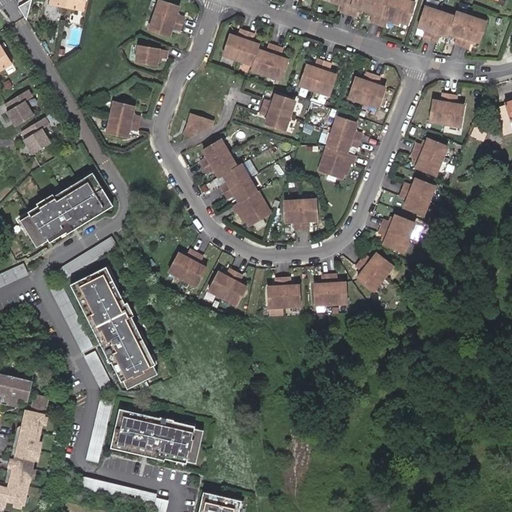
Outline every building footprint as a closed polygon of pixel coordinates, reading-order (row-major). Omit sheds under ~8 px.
[(58,0),(57,7),(73,10),(75,0),(58,0)] [(75,0),(73,10),(91,14),(94,0),(75,0)] [(158,15),(187,25),(189,19),(181,15),(184,7),(163,0),(158,15)] [(350,16),(355,0),(326,0),(333,2),(344,6),(343,10),(342,14),(350,16)] [(368,13),(371,0),(355,0),(350,16),(357,19),(359,14),(360,10),(365,12),(368,13)] [(380,26),(388,0),(371,0),(368,13),(371,14),(376,16),(375,20),(373,23),(380,26)] [(391,20),(401,24),(410,26),(417,5),(402,0),(388,0),(380,26),(388,29),(390,24),(391,20)] [(434,43),(443,15),(428,10),(421,31),(429,35),(427,41),(434,43)] [(185,31),(187,25),(158,15),(153,29),(174,36),(177,28),(185,31)] [(452,37),(457,20),(443,15),(434,43),(440,46),(443,39),(450,41),(452,37)] [(463,50),(473,21),(458,16),(457,20),(452,37),(455,38),(459,39),(458,42),(456,47),(463,50)] [(474,44),(478,45),(481,46),(487,26),(473,21),(463,50),(471,52),(473,47),(474,44)] [(243,40),(238,38),(234,37),(227,58),(241,63),(252,34),(246,32),(244,37),(243,40)] [(241,63),(257,68),(264,47),(260,46),(256,44),(257,41),(258,36),(252,34),(241,63)] [(0,70),(12,63),(1,45),(1,44),(0,44),(0,70)] [(162,58),(166,58),(170,58),(171,51),(143,47),(140,63),(161,66),(162,63),(162,58)] [(256,72),(270,77),(280,49),(274,47),(272,50),(264,47),(257,68),(256,72)] [(280,49),(270,77),(285,82),(294,57),(287,54),(288,51),(280,49)] [(303,86),(318,91),(328,63),(323,62),(321,66),(320,69),(316,67),(311,65),(303,86)] [(328,63),(318,91),(333,97),(341,77),(338,75),(333,73),(334,70),(336,67),(328,63)] [(351,99),(365,104),(376,76),(369,74),(367,79),(366,82),(363,80),(359,79),(351,99)] [(376,76),(365,104),(382,111),(389,90),(384,88),(380,87),(381,83),(383,79),(376,76)] [(7,112),(16,127),(33,116),(25,102),(33,97),(30,91),(6,105),(9,111),(7,112)] [(280,94),(279,96),(299,103),(300,101),(280,94)] [(446,126),(451,96),(445,95),(444,101),(444,104),(439,103),(434,103),(431,124),(446,126)] [(299,103),(279,96),(277,103),(270,101),(268,106),(295,115),(299,103)] [(458,97),(451,96),(446,126),(462,129),(466,108),(460,107),(457,106),(457,102),(458,97)] [(511,96),(501,99),(501,100),(492,102),(497,123),(500,132),(510,129),(508,123),(511,122),(511,96)] [(135,106),(113,102),(107,133),(129,137),(131,128),(138,129),(141,116),(133,115),(135,106)] [(295,115),(268,106),(266,112),(273,115),(269,124),(289,131),(295,115)] [(196,137),(217,127),(220,121),(195,112),(188,134),(196,137)] [(477,113),(468,134),(482,139),(487,127),(484,126),(487,117),(477,113)] [(45,117),(22,132),(25,137),(23,138),(33,155),(52,144),(42,127),(49,123),(45,117)] [(362,125),(341,118),(337,131),(365,140),(367,135),(360,132),(362,125)] [(365,140),(337,131),(331,147),(352,154),(355,146),(362,148),(365,140)] [(209,168),(234,153),(227,140),(208,151),(212,158),(205,162),(209,168)] [(415,153),(442,164),(448,149),(428,141),(427,144),(425,148),(422,147),(418,146),(415,153)] [(352,154),(331,147),(323,171),(347,180),(349,175),(353,163),(356,164),(358,165),(360,157),(352,154)] [(242,167),(234,153),(209,168),(211,173),(218,169),(223,177),(227,175),(242,167)] [(420,161),(418,166),(417,169),(437,177),(442,164),(415,153),(413,158),(417,160),(420,161)] [(246,164),(242,167),(227,175),(231,183),(224,186),(228,192),(254,177),(246,164)] [(95,174),(20,219),(36,247),(111,202),(95,174)] [(262,191),(254,177),(228,192),(231,199),(238,195),(242,202),(262,191)] [(404,185),(402,192),(430,204),(436,189),(415,181),(412,188),(404,185)] [(274,213),(262,191),(242,202),(236,206),(239,213),(241,212),(244,210),(250,221),(253,225),(274,213)] [(430,204),(402,192),(399,199),(406,202),(404,209),(424,218),(430,204)] [(304,200),(289,200),(289,222),(299,222),(299,229),(312,229),(312,221),(320,221),(319,199),(304,200)] [(248,223),(250,221),(244,210),(241,212),(248,223)] [(382,229),(409,240),(415,226),(395,217),(394,220),(392,224),(389,223),(385,221),(382,229)] [(386,238),(384,242),(383,246),(404,254),(409,240),(382,229),(379,235),(383,237),(386,238)] [(82,268),(119,246),(113,237),(76,260),(82,268)] [(184,259),(180,257),(175,255),(165,273),(179,280),(193,255),(188,252),(185,257),(184,259)] [(193,255),(179,280),(193,288),(203,270),(200,268),(195,265),(196,263),(199,258),(193,255)] [(361,262),(383,280),(392,269),(376,255),(371,261),(365,257),(361,262)] [(374,293),(383,280),(361,262),(356,268),(362,273),(357,280),(374,293)] [(0,286),(30,277),(26,265),(0,273),(0,286)] [(104,267),(73,283),(125,390),(157,375),(104,267)] [(220,299),(234,274),(227,270),(224,277),(217,273),(207,292),(220,299)] [(240,277),(234,274),(220,299),(233,307),(244,288),(237,284),(240,277)] [(330,306),(329,276),(322,276),(322,282),(323,284),(317,284),(314,284),(315,306),(330,306)] [(336,276),(329,276),(330,306),(346,305),(346,283),(341,283),(336,283),(336,281),(336,276)] [(290,278),(283,279),(284,309),(299,308),(299,286),(290,286),(290,278)] [(284,309),(283,279),(275,279),(276,287),(268,287),(269,309),(284,309)] [(66,309),(65,309),(82,352),(92,348),(78,312),(69,316),(66,309)] [(103,390),(115,384),(98,351),(86,357),(103,390)] [(0,398),(12,401),(18,402),(23,403),(28,383),(0,375),(0,398)] [(0,509),(1,503),(10,505),(17,507),(20,507),(24,489),(26,479),(27,472),(28,470),(29,462),(31,455),(32,453),(32,451),(34,444),(36,435),(37,426),(39,419),(39,417),(43,400),(30,398),(26,414),(20,413),(17,427),(21,432),(13,467),(9,486),(4,489),(4,490),(0,489),(0,509)] [(0,398),(0,405),(10,408),(12,401),(0,398)] [(87,460),(100,463),(115,403),(102,400),(87,460)] [(201,430),(116,411),(109,446),(194,464),(201,430)] [(0,489),(4,490),(4,489),(9,486),(13,467),(21,432),(17,427),(12,430),(16,435),(10,463),(5,466),(8,471),(6,481),(1,484),(0,485),(0,489)] [(156,505),(159,494),(87,476),(85,487),(156,505)] [(233,511),(236,501),(204,493),(199,511),(233,511)]
